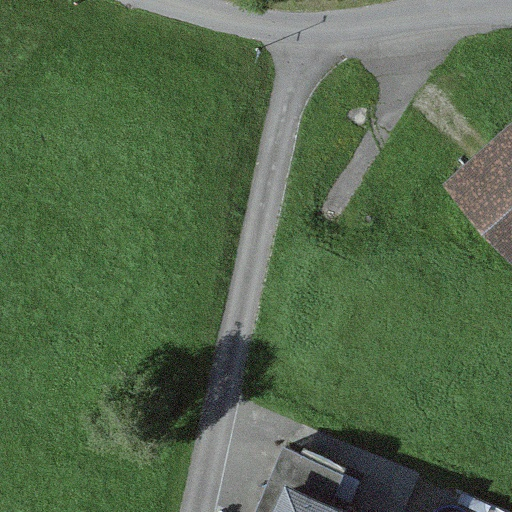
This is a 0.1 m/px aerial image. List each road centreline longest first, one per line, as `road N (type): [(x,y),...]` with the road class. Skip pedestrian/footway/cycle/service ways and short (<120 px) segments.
road 1 (residential): [(308,21),(224,511)]
road 2 (unclassified): [(308,21),(511,12)]
road 3 (unclassified): [(169,0),(236,17),(308,21)]
